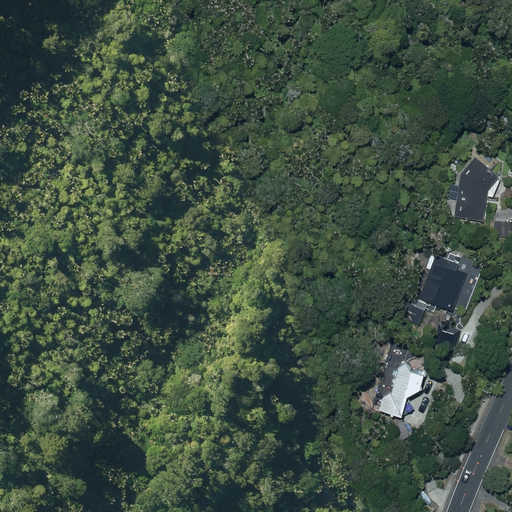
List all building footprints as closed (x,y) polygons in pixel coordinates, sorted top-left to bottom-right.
[(509,197),(511,180),(505,180),(505,179),(503,177),(505,174),(479,155),(465,172),(459,215),(488,219),(492,196),(509,197)] [(495,234),(511,235),(511,233),(511,217),(496,217),(495,234)] [(427,297),(458,309),(471,272),(461,268),(463,262),(443,254),(427,297)] [(405,314),(422,323),(429,310),(411,301),(405,314)] [(427,342),(460,349),(464,328),(431,321),(427,342)] [(390,405),(412,414),(418,393),(432,385),(436,371),(420,367),(416,360),(409,363),(405,375),(401,377),(403,381),(401,388),(397,389),(390,405)] [(398,431),(406,442),(417,433),(409,422),(398,431)]
